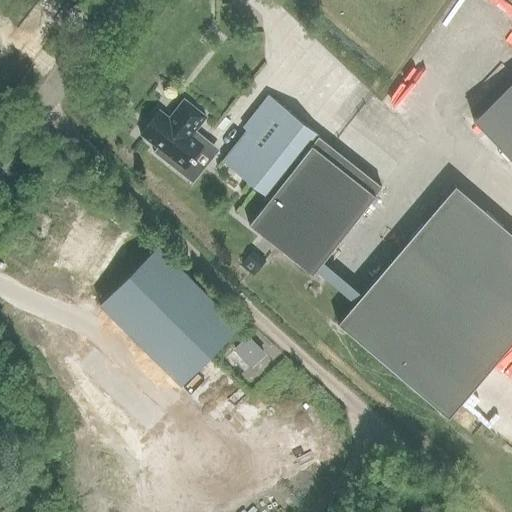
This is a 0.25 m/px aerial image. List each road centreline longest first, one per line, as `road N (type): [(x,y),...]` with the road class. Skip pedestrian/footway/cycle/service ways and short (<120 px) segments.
road 1 (unclassified): [(471,511),(44,108)]
road 2 (tertiary): [(44,108),(129,0)]
